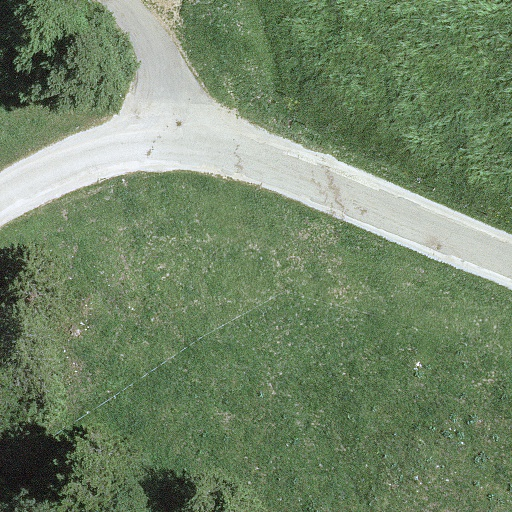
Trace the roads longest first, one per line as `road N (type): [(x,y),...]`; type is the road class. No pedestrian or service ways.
road 1 (unclassified): [(511,260),(309,175),(171,143),(80,164),(0,203)]
road 2 (track): [(171,143),(162,75),(139,18),(119,0)]
